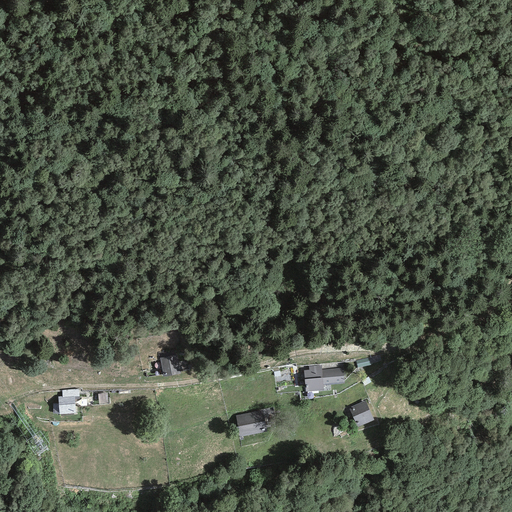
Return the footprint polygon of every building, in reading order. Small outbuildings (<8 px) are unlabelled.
[(177,356),(159,359),(163,379),(180,375),(177,356)] [(309,371),(303,371),(305,393),(324,392),(323,386),(344,384),(343,369),(321,371),(321,366),(309,367),(309,371)] [(79,389),(62,389),(63,395),(58,395),(58,403),(53,403),(53,412),(75,411),(75,398),(80,398),(79,389)] [(366,399),(349,406),(357,425),(374,417),(366,399)] [(263,409),(236,415),(240,434),(267,429),(263,409)] [(266,412),(269,428),(277,427),(274,410),(266,412)]
